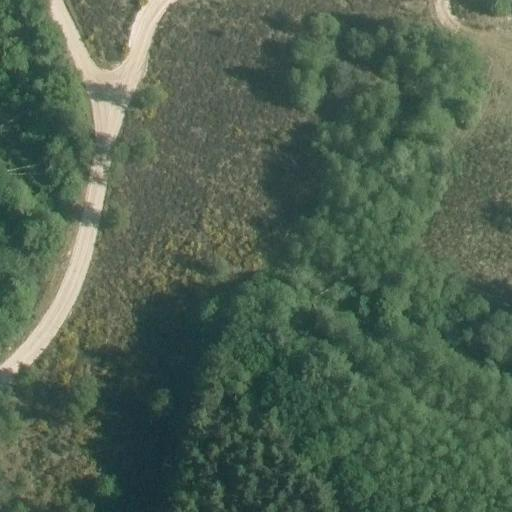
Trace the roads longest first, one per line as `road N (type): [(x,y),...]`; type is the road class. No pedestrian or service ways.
road 1 (track): [(53,0),(101,104),(104,150),(75,275),(39,341),(0,380)]
road 2 (track): [(101,104),(131,71),(160,0)]
